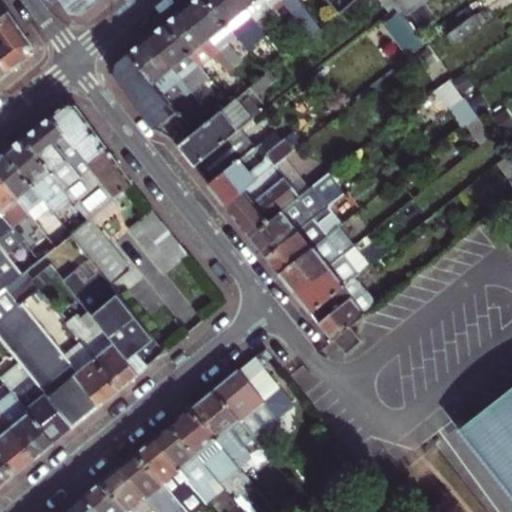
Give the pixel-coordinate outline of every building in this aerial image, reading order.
[(0,0),(0,53),(11,69),(29,55),(30,49),(31,41),(0,0)] [(83,11),(96,0),(62,0),(70,10),(76,11),(83,11)] [(227,43),(238,35),(210,0),(193,0),(192,1),(182,10),(194,25),(199,21),(212,37),(209,39),(228,62),(236,56),(227,43)] [(255,40),(264,33),(245,10),(248,8),(242,0),(210,0),(238,35),(246,28),(255,40)] [(274,6),(269,0),(242,0),(248,8),(245,10),(264,33),(274,26),(264,13),(274,6)] [(322,28),(299,0),(269,0),(274,6),(281,0),(286,0),(300,17),(294,23),(307,39),(322,28)] [(394,0),(406,17),(411,14),(424,5),(430,0),(394,0)] [(424,5),(411,14),(421,28),(434,19),(424,5)] [(218,70),(228,62),(209,39),(212,37),(199,21),(194,25),(182,10),(174,16),(165,23),(200,66),(209,59),(218,70)] [(190,74),(200,66),(165,23),(154,33),(144,41),(157,56),(161,52),(174,68),(172,70),(190,93),(199,87),(190,74)] [(157,56),(144,41),(137,47),(130,53),(163,95),(172,88),(181,101),(190,93),(172,70),(174,68),(161,52),(157,56)] [(11,69),(0,53),(0,77),(5,74),(11,69)] [(163,95),(130,53),(123,58),(119,62),(116,73),(151,126),(155,130),(173,140),(180,144),(193,133),(163,95)] [(450,109),(464,98),(450,78),(434,91),(448,110),(450,109)] [(259,79),(243,92),(249,100),(265,88),(259,79)] [(193,133),(180,144),(188,154),(196,164),(241,129),(255,117),(238,96),(193,133)] [(464,98),(450,109),(464,127),(478,117),(464,98)] [(64,106),(50,117),(116,196),(133,182),(128,175),(115,159),(76,106),(70,106),(64,106)] [(365,112),(356,119),(371,139),(380,132),(365,112)] [(71,195),(89,217),(116,196),(50,117),(37,127),(24,138),(49,168),(71,195)] [(345,128),(341,131),(346,138),(350,134),(345,128)] [(241,129),(196,164),(218,192),(225,202),(244,187),(295,148),(286,135),(266,150),(271,157),(266,161),(241,129)] [(244,187),(225,202),(242,223),(250,233),(330,171),(349,157),(333,137),(253,199),(244,187)] [(15,145),(7,152),(53,209),(71,195),(49,168),(24,138),(15,145)] [(0,157),(0,176),(30,213),(38,223),(48,214),(52,219),(58,215),(53,209),(7,152),(0,157)] [(511,163),(507,156),(498,163),(511,182),(511,163)] [(330,171),(250,233),(257,242),(265,253),(328,204),(346,190),(330,171)] [(0,209),(14,226),(30,213),(0,176),(0,209)] [(328,204),(265,253),(273,263),(280,272),(341,224),(343,223),(328,204)] [(0,243),(7,252),(24,239),(14,226),(0,209),(0,243)] [(154,209),(131,228),(140,239),(162,220),(154,209)] [(172,233),(162,220),(140,239),(149,250),(172,233)] [(71,231),(73,233),(120,291),(133,280),(84,221),(71,231)] [(341,224),(280,272),(288,281),(294,289),(310,276),(313,280),(330,266),(328,264),(355,243),(341,224)] [(156,358),(167,349),(120,291),(73,233),(57,246),(45,256),(52,265),(87,309),(139,372),(156,358)] [(172,233),(149,250),(157,261),(180,243),(172,233)] [(310,276),(294,289),(304,302),(311,311),(354,276),(393,245),(386,236),(365,254),(356,243),(355,243),(328,264),(330,266),(313,280),(310,276)] [(0,280),(7,288),(25,274),(14,261),(7,252),(0,243),(0,280)] [(157,261),(167,273),(190,255),(180,243),(157,261)] [(354,276),(311,311),(326,330),(333,339),(350,325),(376,304),(354,276)] [(0,293),(0,337),(19,361),(72,426),(84,417),(100,404),(75,373),(61,356),(21,306),(7,288),(0,293)] [(94,357),(120,388),(132,378),(139,372),(87,309),(80,315),(77,311),(65,320),(80,339),(82,342),(94,357)] [(350,325),(333,339),(337,343),(345,353),(361,340),(350,325)] [(80,339),(61,356),(75,373),(94,357),(82,342),(80,339)] [(0,363),(0,374),(13,391),(54,441),(61,436),(66,432),(72,426),(19,361),(17,362),(11,355),(0,363)] [(227,378),(214,389),(252,437),(292,404),(263,368),(264,367),(255,355),(227,378)] [(75,373),(100,404),(108,397),(120,388),(94,357),(75,373)] [(205,396),(191,407),(240,468),(244,472),(251,466),(246,459),(251,455),(243,444),(252,437),(214,389),(205,396)] [(13,391),(0,402),(0,411),(37,457),(47,448),(54,441),(13,391)] [(511,393),(464,432),(511,492),(511,393)] [(184,413),(172,423),(220,484),(240,468),(191,407),(184,413)] [(0,449),(18,472),(24,467),(30,462),(37,457),(0,411),(0,449)] [(166,428),(155,437),(206,502),(224,488),(220,484),(172,423),(166,428)] [(149,442),(137,452),(185,511),(193,511),(206,502),(155,437),(149,442)] [(0,485),(1,486),(13,476),(18,472),(0,449),(0,485)] [(131,457),(119,466),(153,507),(156,511),(185,511),(137,452),(131,457)] [(114,471),(102,481),(126,511),(146,511),(153,507),(119,466),(114,471)] [(95,487),(85,495),(98,511),(126,511),(102,481),(95,487)] [(78,501),(66,510),(68,511),(98,511),(85,495),(78,501)]
